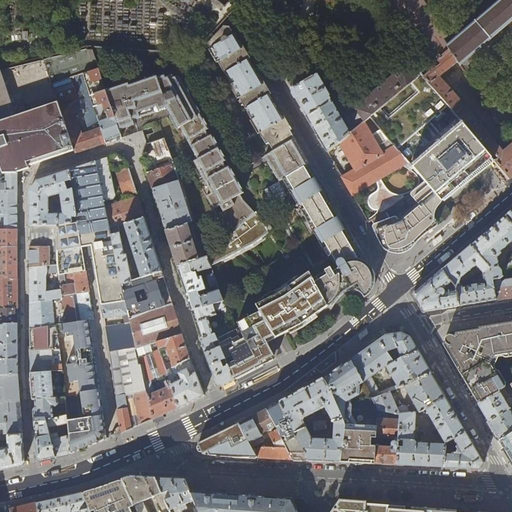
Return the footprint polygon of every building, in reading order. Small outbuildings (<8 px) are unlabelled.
[(444,41),(416,0),(388,0),(423,53),(418,58),(427,69),(433,64),(437,61),(450,50),(447,46),(444,41)] [(416,0),(444,41),(451,35),(430,3),(428,0),(416,0)] [(511,0),(501,0),(447,46),(450,50),(457,61),(466,74),(488,107),(490,110),(495,106),(468,66),(508,32),(511,37),(511,36),(511,0)] [(262,78),(257,70),(256,71),(250,60),(251,59),(241,43),(236,34),(235,35),(227,21),(207,42),(211,49),(214,47),(222,62),(220,63),(232,85),(235,83),(243,97),(240,99),(253,120),(255,119),(263,133),(261,134),(267,145),(270,144),(274,152),(296,139),(291,131),(292,131),(289,125),(278,106),(277,107),(274,102),(271,96),(272,95),(262,78)] [(457,61),(450,50),(437,61),(440,64),(436,68),(433,64),(427,69),(420,74),(447,105),(463,124),(491,157),(495,154),(498,157),(498,156),(499,158),(495,162),(502,171),(509,179),(511,176),(511,143),(502,151),(439,77),(457,61)] [(98,68),(93,51),(86,51),(0,70),(0,172),(5,173),(17,172),(29,168),(29,166),(40,162),(74,150),(51,84),(98,68)] [(92,148),(114,141),(122,138),(119,130),(106,92),(98,68),(51,84),(74,150),(75,154),(92,148)] [(447,105),(420,74),(370,117),(395,146),(412,167),(426,181),(442,201),(468,181),(494,161),(491,157),(463,124),(445,140),(429,121),(435,115),(437,118),(442,113),(440,111),(447,105)] [(485,109),(488,107),(466,74),(460,79),(485,109)] [(191,97),(180,76),(173,78),(172,75),(165,77),(164,75),(157,77),(156,76),(129,86),(128,84),(106,92),(119,130),(134,125),(132,121),(130,116),(138,113),(139,119),(167,109),(167,110),(191,97)] [(316,75),(291,90),(299,103),(307,116),(331,102),(328,97),(329,96),(316,75)] [(171,116),(195,103),(191,97),(167,110),(171,116)] [(349,134),(331,102),(307,116),(315,131),(328,153),(339,143),(349,134)] [(256,213),(244,201),(242,195),(245,193),(234,173),(231,174),(224,162),(227,161),(213,135),(210,137),(207,132),(203,125),(206,124),(195,103),(171,116),(169,117),(176,129),(180,127),(197,160),(193,162),(211,194),(207,196),(214,210),(221,206),(224,212),(217,216),(226,231),(231,228),(235,233),(256,213)] [(356,129),(365,120),(356,111),(347,121),(356,129)] [(364,122),(349,134),(339,143),(346,154),(355,170),(342,178),(352,195),(365,187),(369,192),(412,167),(395,146),(385,152),(384,149),(380,151),(364,122)] [(152,188),(179,180),(164,138),(151,143),(158,160),(167,157),(169,162),(169,163),(169,165),(147,172),(150,181),(152,188)] [(302,148),(297,139),(296,139),(274,152),(267,156),(281,182),(304,168),(300,160),(307,156),(302,148)] [(100,160),(95,161),(109,229),(118,227),(124,224),(145,218),(138,197),(108,206),(106,197),(112,196),(114,192),(108,165),(113,163),(124,196),(136,192),(135,187),(126,160),(115,155),(100,160)] [(125,302),(122,285),(109,229),(95,161),(82,166),(70,170),(71,180),(72,188),(78,223),(56,225),(57,247),(57,265),(58,270),(61,291),(62,296),(89,291),(86,271),(82,247),(92,246),(101,305),(125,302)] [(319,177),(312,163),(304,168),(281,182),(266,190),(273,203),(288,194),(285,190),(291,186),(327,247),(351,232),(348,225),(340,212),(319,177)] [(69,189),(66,181),(71,180),(70,170),(36,181),(29,191),(29,206),(30,226),(56,225),(78,223),(72,188),(69,189)] [(17,194),(17,172),(5,173),(5,183),(4,182),(2,182),(1,183),(0,184),(0,186),(0,203),(17,203),(17,194)] [(194,222),(179,180),(152,188),(154,195),(166,231),(188,224),(194,222)] [(448,214),(449,210),(442,201),(426,181),(410,194),(410,196),(411,198),(414,199),(414,200),(419,207),(400,224),(395,219),(373,226),(372,228),(375,234),(381,244),(384,250),(388,253),(394,254),(404,253),(413,245),(414,244),(436,225),(445,218),(448,214)] [(17,203),(0,203),(0,229),(17,230),(17,224),(17,203)] [(269,232),(266,227),(268,226),(265,222),(262,223),(256,213),(235,233),(207,258),(211,267),(253,245),(269,232)] [(488,231),(470,245),(491,269),(493,280),(499,279),(511,268),(511,263),(502,271),(499,267),(498,259),(503,255),(501,253),(509,246),(511,249),(511,248),(511,224),(505,216),(488,231)] [(153,244),(145,218),(124,224),(141,278),(162,272),(153,244)] [(188,224),(166,231),(172,250),(177,266),(199,260),(188,224)] [(57,247),(56,225),(30,226),(30,232),(30,257),(30,268),(49,265),(50,249),(53,249),(53,247),(57,247)] [(124,255),(118,227),(109,229),(122,285),(132,281),(126,255),(124,255)] [(17,230),(0,229),(0,278),(18,278),(18,266),(17,230)] [(356,240),(351,232),(327,247),(326,247),(337,264),(338,266),(363,251),(356,240)] [(491,269),(470,245),(455,259),(442,270),(455,285),(455,286),(459,284),(461,278),(476,266),(482,274),(491,269)] [(379,278),(363,251),(338,266),(337,264),(313,277),(329,306),(346,296),(348,296),(351,296),(354,297),(357,298),(358,299),(360,300),(363,303),(368,299),(373,295),(375,292),(378,288),(379,285),(379,283),(379,278)] [(207,258),(204,259),(199,260),(177,266),(184,287),(191,311),(223,302),(214,275),(206,277),(210,287),(213,287),(213,288),(214,288),(216,292),(200,297),(198,293),(206,290),(201,278),(198,279),(196,273),(211,268),(211,267),(207,258)] [(57,265),(49,265),(30,268),(30,285),(30,303),(60,298),(62,298),(62,296),(61,291),(46,292),(46,277),(47,272),(58,270),(57,265)] [(491,269),(482,274),(484,284),(465,287),(459,284),(455,286),(456,291),(460,306),(478,303),(497,300),(493,280),(491,269)] [(455,285),(442,270),(425,284),(413,294),(419,303),(424,312),(437,310),(460,306),(456,291),(445,293),(443,289),(447,286),(448,288),(455,285)] [(168,292),(162,272),(141,278),(132,281),(122,285),(125,302),(129,320),(130,320),(151,311),(172,304),(168,292)] [(313,277),(310,272),(284,289),(256,305),(260,312),(275,335),(276,338),(303,324),(329,306),(313,277)] [(18,278),(0,278),(0,308),(18,308),(18,293),(18,278)] [(511,279),(504,281),(502,283),(500,283),(499,279),(493,280),(497,300),(504,299),(511,297),(511,279)] [(94,319),(89,291),(62,296),(62,298),(67,323),(88,320),(94,319)] [(60,302),(60,298),(30,303),(30,316),(30,328),(55,325),(53,303),(60,302)] [(101,305),(103,319),(124,316),(125,324),(131,323),(130,320),(129,320),(125,302),(101,305)] [(223,302),(191,311),(196,326),(200,338),(214,335),(209,318),(216,316),(215,312),(221,310),(223,317),(228,315),(223,302)] [(179,324),(172,304),(151,311),(130,320),(131,323),(137,350),(157,343),(182,335),(179,324)] [(18,308),(0,308),(0,323),(18,324),(18,315),(18,308)] [(269,362),(275,359),(267,343),(266,340),(275,335),(260,312),(237,323),(240,328),(217,340),(235,380),(254,370),(263,365),(261,362),(266,360),(266,361),(269,362)] [(106,439),(88,320),(67,323),(56,325),(57,329),(57,333),(66,331),(67,336),(73,336),(76,358),(75,356),(74,355),(72,355),(70,357),(69,358),(70,360),(71,362),(66,362),(70,383),(79,382),(84,418),(68,421),(69,437),(70,454),(76,452),(106,439)] [(472,341),(469,336),(468,333),(468,330),(468,328),(455,330),(448,331),(448,334),(446,335),(446,336),(445,338),(445,340),(445,341),(446,342),(447,344),(445,348),(451,359),(458,371),(511,340),(511,320),(502,322),(507,332),(477,350),(478,352),(473,355),(467,344),(472,341)] [(507,332),(502,322),(484,325),(468,328),(468,330),(468,333),(469,336),(472,341),(467,344),(473,355),(478,352),(477,350),(507,332)] [(18,324),(0,323),(0,374),(18,374),(18,349),(18,324)] [(136,426),(140,424),(153,419),(142,366),(140,366),(137,350),(131,323),(125,324),(109,326),(105,327),(121,432),(132,428),(136,426)] [(56,325),(55,325),(30,328),(30,340),(30,350),(53,350),(53,329),(57,329),(56,325)] [(424,362),(413,343),(410,337),(401,333),(392,335),(385,336),(370,347),(350,361),(370,396),(371,398),(390,391),(404,385),(431,373),(424,362)] [(185,345),(182,335),(157,343),(159,349),(165,347),(167,351),(166,352),(168,358),(169,358),(171,362),(164,365),(166,371),(189,358),(185,345)] [(217,340),(214,335),(200,338),(205,353),(212,370),(218,385),(223,386),(235,380),(217,340)] [(506,388),(494,366),(498,357),(511,354),(511,340),(458,371),(468,387),(478,404),(506,388)] [(164,365),(159,349),(157,343),(137,350),(140,366),(142,366),(153,419),(167,413),(179,408),(166,371),(164,365)] [(60,350),(53,350),(30,350),(30,361),(30,372),(30,373),(52,371),(56,371),(63,371),(60,353),(60,350)] [(187,404),(205,395),(197,377),(189,358),(166,371),(179,408),(187,404)] [(349,399),(370,396),(350,361),(332,374),(324,378),(343,418),(346,425),(340,462),(346,462),(371,464),(375,464),(377,419),(377,418),(368,418),(357,424),(350,411),(349,399)] [(56,371),(52,371),(30,373),(31,385),(33,400),(35,399),(65,397),(64,387),(53,388),(52,374),(56,374),(56,371)] [(431,373),(404,385),(420,413),(426,409),(446,442),(465,432),(454,413),(439,387),(431,373)] [(21,405),(18,374),(0,374),(0,435),(23,435),(22,420),(21,405)] [(301,391),(279,402),(295,433),(306,427),(303,419),(304,416),(321,407),(325,414),(328,412),(334,423),(343,418),(324,378),(301,391)] [(511,383),(506,388),(478,404),(483,412),(488,421),(509,408),(503,396),(505,395),(504,392),(511,387),(511,383)] [(390,391),(371,398),(378,410),(399,414),(399,420),(397,465),(437,467),(444,467),(446,444),(418,443),(415,440),(416,412),(410,413),(408,407),(404,405),(397,408),(390,391)] [(66,403),(65,397),(35,399),(36,408),(33,410),(34,417),(37,458),(41,460),(53,458),(56,457),(47,421),(54,419),(53,408),(56,407),(59,404),(66,403)] [(273,406),(267,409),(275,427),(277,430),(292,460),(309,460),(295,433),(279,402),(273,406)] [(511,406),(509,408),(488,421),(493,430),(499,440),(511,431),(511,412),(511,411),(511,410),(511,406)] [(246,419),(239,423),(250,443),(257,439),(258,441),(267,437),(264,432),(275,427),(267,409),(261,412),(246,419)] [(69,437),(68,421),(67,416),(54,419),(47,421),(56,457),(60,456),(70,454),(69,437)] [(346,425),(343,418),(334,423),(333,438),(312,438),(306,427),(295,433),(309,460),(328,461),(340,462),(346,425)] [(375,464),(395,465),(397,465),(399,420),(377,419),(375,464)] [(228,428),(209,438),(198,443),(200,448),(202,453),(208,452),(210,455),(224,456),(258,458),(253,449),(250,443),(239,423),(228,428)] [(261,447),(253,449),(258,458),(292,460),(277,430),(268,435),(268,437),(272,443),(269,445),(266,445),(266,447),(261,447)] [(511,431),(499,440),(503,447),(511,461),(511,431)] [(484,463),(474,447),(465,432),(446,442),(446,444),(444,467),(457,468),(480,469),(484,463)] [(23,435),(0,435),(0,440),(8,441),(8,447),(0,448),(0,469),(10,468),(22,465),(25,462),(24,449),(23,435)] [(131,476),(122,479),(134,505),(136,511),(147,511),(142,501),(162,492),(156,477),(151,477),(150,477),(131,476)] [(161,478),(156,477),(162,492),(169,510),(176,507),(178,511),(179,511),(188,509),(186,503),(193,500),(190,491),(188,488),(186,483),(184,479),(161,478)] [(110,511),(134,505),(122,479),(105,485),(92,489),(102,511),(110,511)] [(102,511),(92,489),(82,492),(90,511),(102,511)] [(199,492),(190,491),(193,500),(196,507),(198,511),(298,511),(297,509),(292,498),(286,498),(266,496),(248,495),(225,494),(199,492)] [(90,511),(82,492),(59,498),(36,503),(39,511),(90,511)] [(162,497),(146,504),(149,511),(151,511),(166,506),(162,497)] [(334,511),(341,502),(337,502),(330,511),(334,511)] [(431,511),(430,508),(417,507),(392,506),(370,504),(366,504),(348,503),(341,502),(334,511),(431,511)] [(39,511),(36,503),(23,506),(10,509),(10,511),(39,511)]
